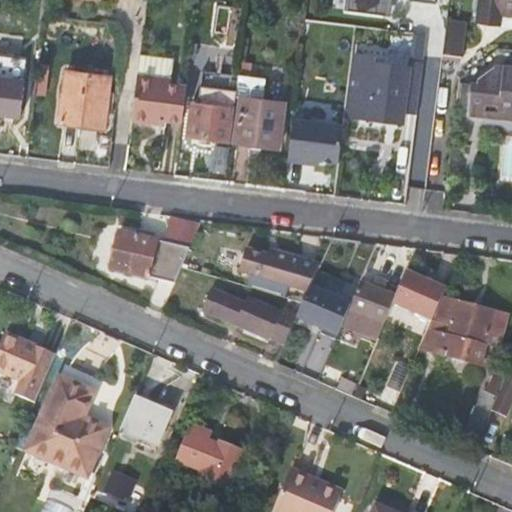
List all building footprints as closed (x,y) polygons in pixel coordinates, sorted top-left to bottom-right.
[(378,11),(379,0),(348,0),(347,8),(378,11)] [(501,12),(511,12),(511,0),(478,0),(477,19),(500,22),(501,12)] [(511,23),(511,12),(501,12),(500,22),(511,23)] [(443,55),(457,57),(460,29),(446,28),(443,55)] [(377,62),(378,56),(354,53),(347,116),(403,122),(404,112),(421,114),(427,63),(410,61),(409,66),(377,62)] [(0,114),(22,117),(26,79),(24,79),(26,59),(0,55),(0,114)] [(170,84),(172,65),(140,61),(138,76),(133,121),(160,124),(161,120),(183,122),(187,86),(170,84)] [(511,114),(511,115),(511,64),(496,63),(495,67),(479,76),(479,80),(472,79),(468,110),(485,112),(485,106),(511,108),(511,114)] [(59,122),(105,128),(110,76),(66,70),(59,122)] [(284,102),(263,99),(264,89),(260,88),(261,78),(239,75),(237,96),(241,97),(235,142),(279,147),(284,102)] [(313,79),(298,77),(294,109),(309,111),(313,79)] [(188,136),(231,141),(237,96),(212,93),(210,104),(192,102),(188,136)] [(338,161),(343,124),(293,118),(288,160),(304,162),(305,157),(319,159),(338,161)] [(164,242),(150,239),(132,235),(119,232),(110,268),(176,283),(183,266),(201,220),(169,216),(164,242)] [(133,230),(132,235),(150,239),(151,233),(133,230)] [(289,286),(308,292),(310,286),(319,265),(270,250),(268,256),(246,250),(240,272),(251,275),(289,286)] [(395,296),(392,303),(432,320),(442,297),(445,288),(405,272),(395,296)] [(289,286),(251,275),(248,284),(286,296),(289,286)] [(376,280),(373,287),(383,291),(385,283),(376,280)] [(395,296),(383,291),(373,287),(361,282),(352,303),(343,324),(377,338),(392,303),(395,296)] [(298,315),(297,317),(324,329),(322,333),(337,339),(343,324),(352,303),(310,286),(308,292),(298,315)] [(202,310),(285,346),(297,317),(298,315),(284,309),(282,312),(249,297),(246,304),(211,289),(202,310)] [(495,314),(442,297),(432,320),(420,348),(481,364),(495,314)] [(15,392),(35,402),(55,356),(4,333),(0,341),(0,373),(19,382),(15,392)] [(66,360),(58,379),(94,395),(102,376),(66,360)] [(466,432),(480,438),(491,412),(506,377),(492,371),(466,432)] [(0,385),(15,392),(19,382),(0,373),(0,385)] [(505,417),(511,400),(511,377),(507,375),(506,377),(491,412),(505,417)] [(84,419),(94,395),(58,379),(27,450),(85,476),(101,439),(79,429),(84,419)] [(170,413),(135,398),(121,429),(157,445),(170,413)] [(105,429),(84,419),(79,429),(101,439),(105,429)] [(197,476),(228,489),(244,451),(210,436),(211,433),(192,424),(176,461),(198,471),(197,476)] [(107,499),(135,504),(140,475),(112,470),(107,499)] [(333,511),(339,499),(311,486),(313,480),(291,471),(273,511),(333,511)] [(342,493),(313,480),(311,486),(339,499),(342,493)]
